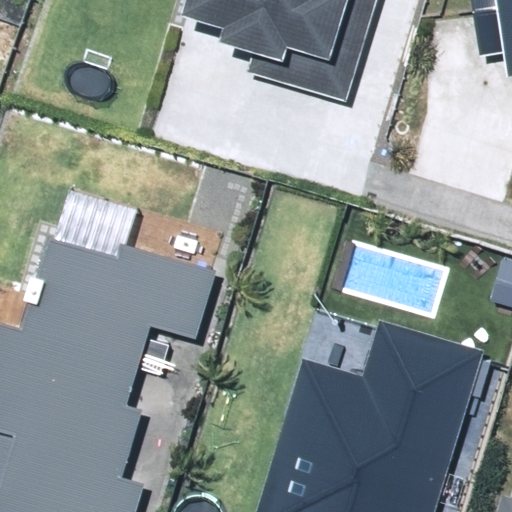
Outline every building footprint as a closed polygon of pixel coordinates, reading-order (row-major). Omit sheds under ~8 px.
[(248,73),(348,104),(381,0),(184,0),(179,15),(222,29),(219,41),(254,52),(248,73)] [(511,0),(474,0),(483,57),(502,54),(505,77),(511,75),(511,0)] [(0,511),(134,511),(143,482),(125,476),(144,410),(129,405),(151,330),(194,342),(214,272),(123,246),(119,260),(49,240),(22,333),(0,326),(0,511)] [(437,511),(488,347),(382,315),(365,370),(307,352),(257,511),(437,511)] [(511,511),(511,498),(505,496),(500,511),(511,511)]
